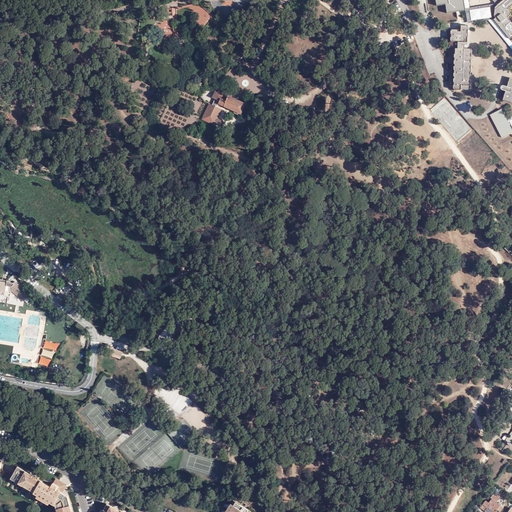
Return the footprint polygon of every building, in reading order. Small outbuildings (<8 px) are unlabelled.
[(494,15),(495,17),(494,19),(508,36),(511,33),(511,0),(436,0),(437,5),(446,3),(447,13),(466,10),(466,8),(464,0),(492,0),(496,3),(497,5),(495,6),(494,15)] [(468,23),(494,19),(495,17),(494,15),(495,6),(497,5),(496,3),(466,8),(466,10),(468,23)] [(190,15),(204,26),(213,16),(199,5),(190,15)] [(468,45),(469,26),(462,25),(462,32),(460,31),(460,29),(453,29),(453,42),(451,42),(451,46),(458,46),(458,48),(456,48),(455,89),(469,89),(469,85),(471,85),(473,49),(466,49),(466,45),(468,45)] [(502,98),(511,101),(511,77),(509,76),(506,85),(502,85),(501,87),(502,89),(505,90),(502,98)] [(235,107),(242,110),(246,102),(228,94),(227,95),(215,89),(212,96),(215,98),(213,104),(211,103),(204,118),(214,122),(214,121),(216,116),(220,107),(217,106),(219,102),(234,109),(235,107)] [(433,107),(454,141),(470,131),(459,114),(450,120),(446,114),(451,111),(444,100),(433,107)] [(510,123),(508,120),(506,121),(505,118),(507,117),(505,114),(503,115),(500,108),(490,113),(501,136),(511,131),(508,124),(510,123)] [(452,111),(447,114),(450,120),(456,116),(452,111)] [(216,116),(214,121),(222,124),(224,120),(216,116)] [(12,281),(10,281),(10,286),(9,288),(23,299),(29,292),(14,280),(12,281)] [(121,352),(106,347),(104,352),(119,358),(121,352)] [(504,441),(499,449),(504,452),(509,446),(504,441)] [(68,511),(64,495),(57,491),(61,485),(60,480),(57,479),(53,476),(47,486),(19,469),(20,468),(15,464),(9,474),(13,477),(17,479),(21,482),(23,484),(25,481),(28,484),(30,485),(29,486),(32,488),(31,491),(34,493),(38,495),(43,498),(47,500),(52,503),(54,500),(56,506),(57,511),(68,511)] [(486,507),(484,510),(486,511),(490,511),(493,509),(495,511),(496,509),(498,511),(502,507),(495,502),(497,498),(492,494),(489,498),(490,500),(488,503),(485,500),(482,504),(486,507)] [(104,500),(100,508),(97,511),(119,511),(109,506),(110,504),(104,500)] [(245,506),(236,501),(235,500),(233,503),(230,502),(227,500),(219,511),(247,511),(243,509),(245,506)]
